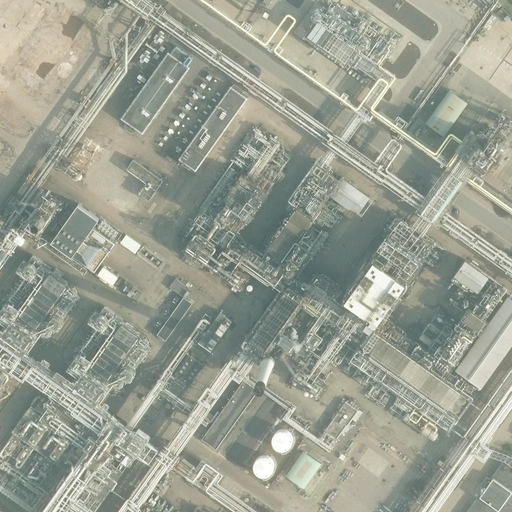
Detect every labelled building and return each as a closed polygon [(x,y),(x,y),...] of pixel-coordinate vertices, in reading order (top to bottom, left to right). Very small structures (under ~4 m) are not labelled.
[(121,5),(113,0),(93,0),(114,15),(121,5)] [(190,67),(168,51),(120,117),(143,133),(190,67)] [(248,98),(231,86),(179,159),(196,172),(248,98)] [(450,89),(425,123),(445,136),(468,102),(450,89)] [(165,179),(134,158),(127,168),(147,182),(140,193),(151,201),(165,179)] [(371,194),(346,177),(332,197),(357,215),(371,194)] [(99,219),(79,204),(52,242),(95,272),(115,244),(93,227),(99,219)] [(259,251),(286,267),(310,226),(283,210),(259,251)] [(125,235),(118,246),(138,258),(145,246),(125,235)] [(347,275),(379,299),(408,259),(376,236),(347,275)] [(466,257),(455,273),(479,291),(491,274),(466,257)] [(98,274),(113,285),(120,276),(104,265),(98,274)] [(15,315),(33,328),(59,288),(41,276),(15,315)] [(199,294),(176,277),(169,287),(183,297),(158,333),(167,340),(199,294)] [(281,285),(247,335),(266,348),(300,299),(281,285)] [(511,343),(511,296),(508,294),(455,368),(482,386),(511,343)] [(232,320),(220,312),(197,342),(212,351),(232,320)] [(458,413),(470,396),(372,326),(360,342),(458,413)] [(83,378),(102,388),(128,344),(109,334),(83,378)] [(204,364),(188,353),(174,375),(188,385),(204,364)] [(259,390),(244,379),(202,439),(216,450),(259,390)] [(359,410),(345,401),(324,432),(337,441),(359,410)] [(293,441),(293,438),(293,435),(292,433),(290,430),(288,429),(285,428),(283,427),(280,428),(277,429),(275,430),(273,433),(272,435),(272,438),(272,441),(273,443),(275,445),(277,447),(280,448),(283,448),(285,448),(288,447),(290,445),(292,443),(293,441)] [(304,452),(286,477),(304,490),(322,464),(304,452)] [(274,466),(275,463),(274,460),(273,458),(271,456),(269,454),(266,453),(263,453),(261,454),(258,456),(257,458),(255,460),(255,463),(255,466),(257,469),(258,471),(261,472),(263,473),(266,473),(269,472),(271,471),(273,469),(274,466)] [(511,511),(511,455),(508,453),(465,511),(511,511)] [(146,494),(133,511),(170,511),(171,511),(146,494)]
